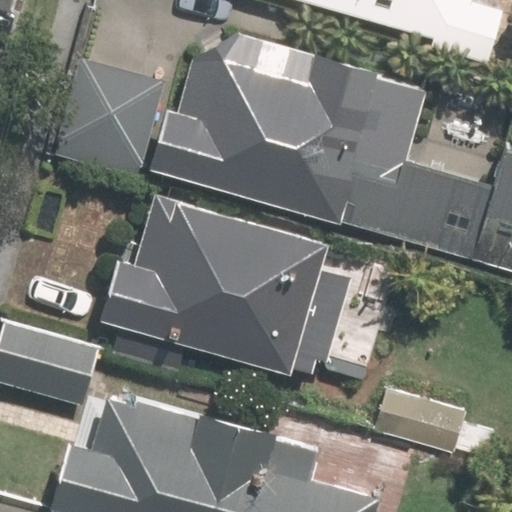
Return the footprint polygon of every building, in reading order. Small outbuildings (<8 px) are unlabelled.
[(436,133),(409,127),(419,85),(175,27),(178,14),(118,0),(95,0),(81,64),(67,60),(43,158),(511,269),(511,125),(442,109),(436,133)] [(259,0),(419,47),(417,56),(476,73),(495,8),(469,0),(259,0)] [(99,266),(82,331),(278,383),(282,369),(313,377),(340,276),(319,270),(326,244),(140,194),(119,271),(99,266)] [(90,345),(0,320),(0,391),(73,411),(90,345)] [(28,511),(359,511),(363,495),(320,484),(329,446),(91,388),(77,444),(47,437),(28,511)] [(462,403),(374,388),(366,434),(454,449),(462,403)]
